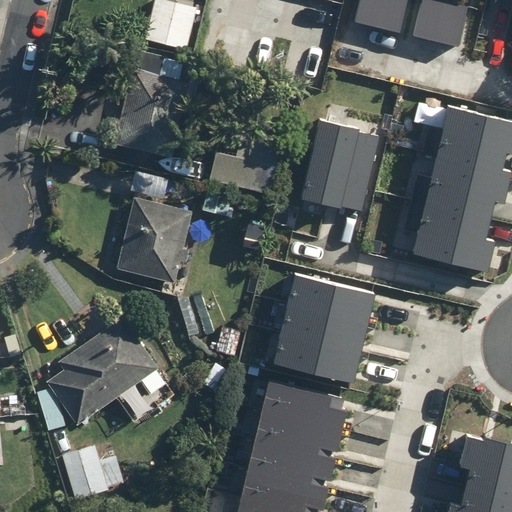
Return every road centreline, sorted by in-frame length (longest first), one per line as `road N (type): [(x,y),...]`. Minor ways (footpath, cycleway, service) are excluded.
road 1 (residential): [(391,511),(435,338),(511,345)]
road 2 (residential): [(30,0),(0,125)]
